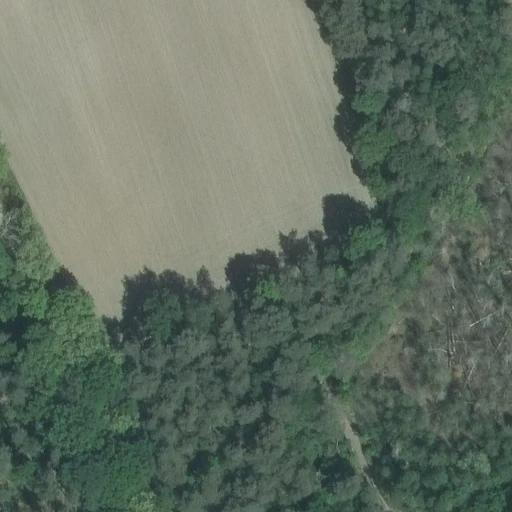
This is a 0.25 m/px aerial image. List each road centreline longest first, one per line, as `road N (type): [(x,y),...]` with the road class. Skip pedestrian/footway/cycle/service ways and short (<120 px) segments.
road 1 (track): [(511,63),(405,268),(310,391),(148,511)]
road 2 (track): [(137,511),(0,229)]
road 3 (unknown): [(335,359),(328,394),(386,511)]
